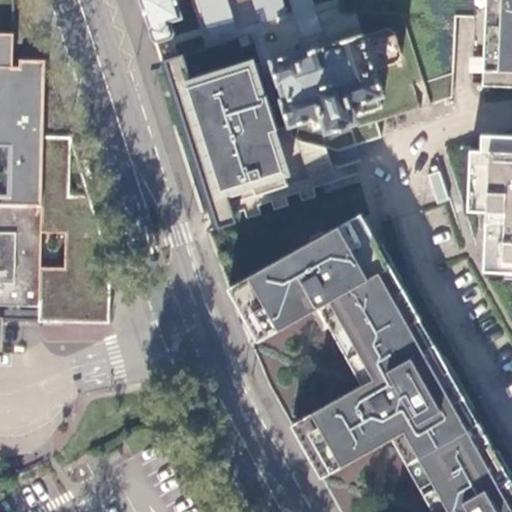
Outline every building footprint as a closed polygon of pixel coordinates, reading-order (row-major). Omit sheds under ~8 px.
[(139,0),(154,43),(172,37),(174,32),(170,22),(181,18),(175,0),(139,0)] [(511,0),(486,0),(483,77),(483,84),(511,85),(511,0)] [(324,127),(326,132),(355,123),(356,120),(355,117),(387,106),(398,112),(405,99),(403,98),(404,89),(395,63),(398,63),(400,54),(394,32),(386,28),(363,36),(362,34),(334,42),(335,45),(324,48),(321,40),(306,44),(309,53),(297,57),(296,53),(271,61),(283,99),(280,99),(289,128),(311,120),(314,130),(324,127)] [(0,305),(36,307),(37,302),(42,302),(41,313),(61,313),(61,323),(106,325),(108,282),(102,243),(87,200),(67,199),(68,138),(42,137),(44,62),(18,61),(18,70),(12,70),(13,36),(0,35),(0,305)] [(183,56),(165,61),(219,228),(236,222),(230,204),(287,185),(270,132),(288,127),(281,104),(270,107),(266,96),(259,98),(250,68),(219,78),(217,71),(190,80),(183,56)] [(511,136),(487,136),(487,152),(468,152),(467,183),(485,183),(483,243),(511,244),(511,136)] [(92,187),(101,184),(93,162),(85,164),(92,187)] [(227,291),(252,347),(320,309),(364,385),(292,426),(322,480),(394,439),(434,511),(510,511),(511,481),(362,215),(227,291)] [(0,321),(61,323),(61,313),(41,313),(42,302),(37,302),(36,307),(0,305),(0,321)]
